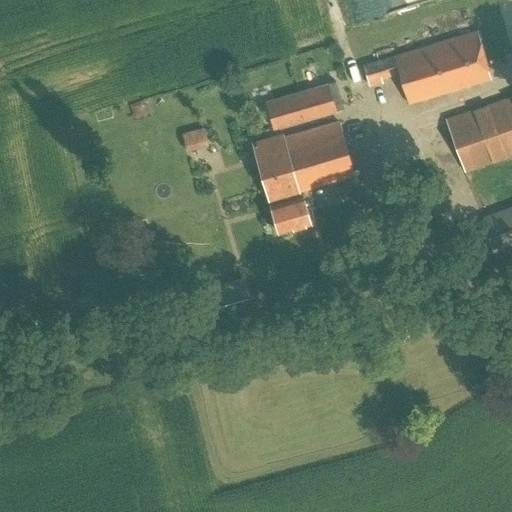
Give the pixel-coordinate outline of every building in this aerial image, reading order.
[(491,80),(477,30),(393,55),(363,63),(369,87),(383,83),(382,79),(399,74),(408,105),(491,80)] [(273,130),(337,111),(336,111),(343,108),(336,81),(328,83),(264,102),(273,130)] [(511,95),(444,119),(464,172),(511,155),(511,95)] [(356,176),(339,121),(284,136),(283,133),(251,142),(269,204),(271,203),(279,232),(311,223),(302,194),(301,192),(356,176)] [(495,258),(511,251),(511,205),(481,217),(495,258)]
